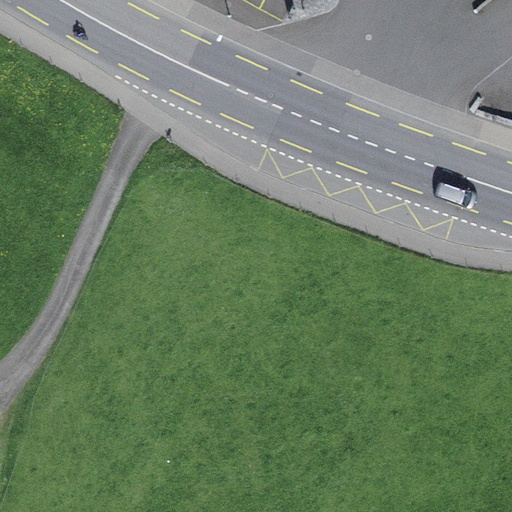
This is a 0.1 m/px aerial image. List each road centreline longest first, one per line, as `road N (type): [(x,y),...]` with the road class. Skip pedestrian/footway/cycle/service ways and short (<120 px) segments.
road 1 (primary): [(59,0),(257,99),(511,193)]
road 2 (track): [(0,383),(58,310),(122,165),(179,65)]
